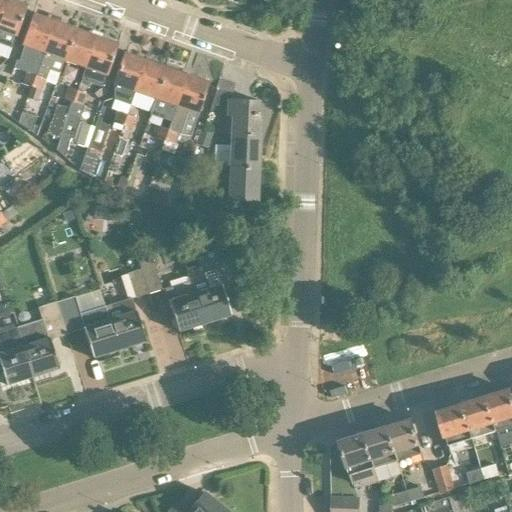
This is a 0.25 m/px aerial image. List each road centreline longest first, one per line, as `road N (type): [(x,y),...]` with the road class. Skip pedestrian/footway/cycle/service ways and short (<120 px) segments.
road 1 (residential): [(0,441),(295,344)]
road 2 (residential): [(39,511),(302,423)]
road 3 (residential): [(295,344),(310,74)]
road 4 (residential): [(310,74),(93,0)]
road 5 (residential): [(302,423),(511,359)]
